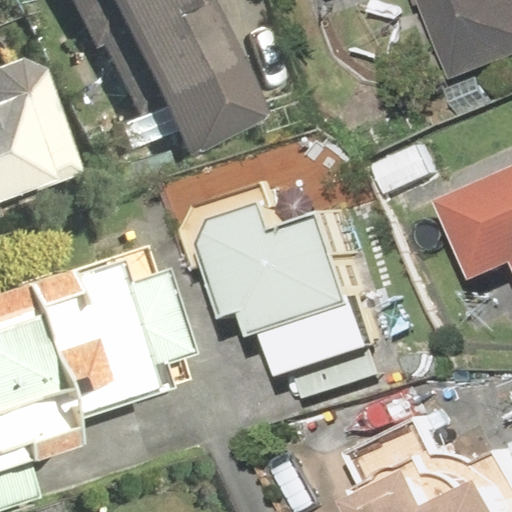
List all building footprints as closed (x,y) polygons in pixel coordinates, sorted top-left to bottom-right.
[(148,106),(173,156),(253,115),(193,0),(58,0),(121,120),(148,106)] [(511,0),(424,0),(455,81),(511,59),(511,0)] [(0,196),(74,169),(31,53),(0,63),(0,196)] [(429,137),(376,161),(394,199),(446,175),(429,137)] [(511,270),(511,173),(459,196),(494,278),(511,270)] [(224,235),(251,311),(271,303),(278,323),(298,316),(322,382),(393,357),(341,208),(300,223),(289,191),(230,212),(224,235)] [(0,498),(42,486),(30,449),(72,435),(64,407),(181,371),(138,234),(0,276),(0,498)] [(511,511),(511,481),(510,479),(456,504),(441,473),(373,505),(376,511),(511,511)]
